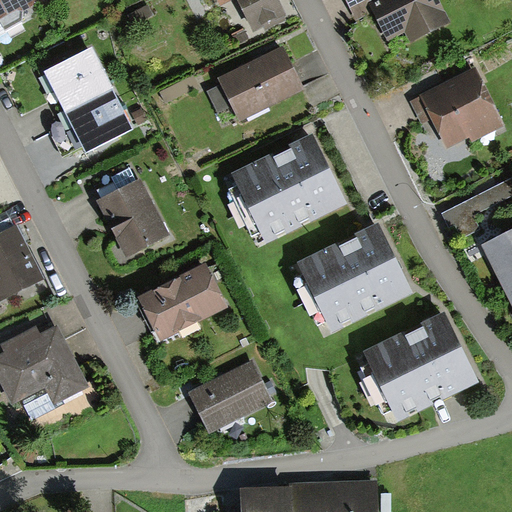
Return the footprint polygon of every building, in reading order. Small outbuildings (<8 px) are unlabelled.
[(0,0),(0,21),(5,31),(23,20),(23,10),(34,6),(35,0),(0,0)] [(286,15),(278,0),(218,0),(221,5),(231,0),(236,0),(252,32),(263,27),(264,30),(286,20),(284,16),(286,15)] [(346,0),(356,19),(372,10),(388,41),(407,31),(414,43),(453,23),(440,0),(346,0)] [(220,85),(208,91),(218,112),(233,105),(240,119),(301,90),(280,47),(216,77),(220,85)] [(39,74),(80,159),(132,134),(90,49),(39,74)] [(412,98),(437,151),(503,121),(478,67),(412,98)] [(231,190),(253,236),(262,232),(267,243),(348,204),(313,132),(233,170),(240,186),(231,190)] [(139,177),(92,201),(122,260),(169,236),(139,177)] [(461,237),(482,227),(476,215),(511,197),(511,177),(447,210),(461,237)] [(378,223),(295,264),(329,332),(412,291),(378,223)] [(15,225),(0,232),(0,301),(43,279),(15,225)] [(511,231),(480,248),(511,308),(511,231)] [(206,263),(133,300),(157,347),(230,310),(206,263)] [(365,355),(374,375),(364,380),(383,417),(391,413),(397,426),(481,384),(447,315),(365,355)] [(0,354),(0,386),(12,409),(48,391),(56,405),(91,388),(58,325),(42,333),(38,326),(0,345),(4,353),(0,354)] [(254,360),(188,392),(209,436),(275,404),(254,360)] [(376,511),(375,481),(240,488),(241,511),(376,511)]
